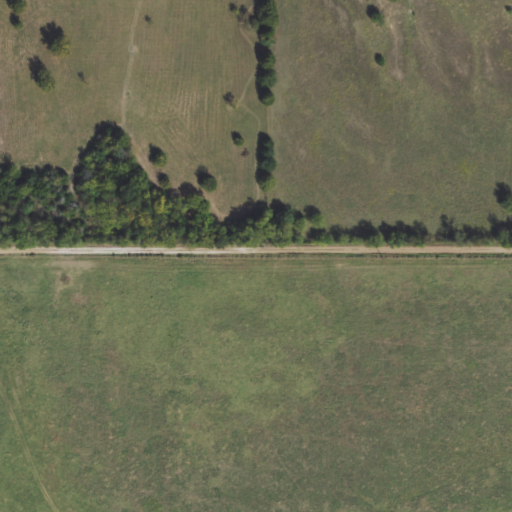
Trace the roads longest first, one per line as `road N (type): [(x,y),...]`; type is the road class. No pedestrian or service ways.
road 1 (residential): [(511,243),(0,241)]
road 2 (residential): [(0,340),(69,511)]
